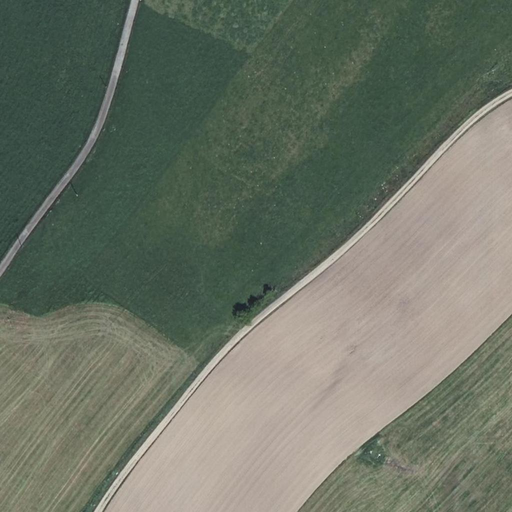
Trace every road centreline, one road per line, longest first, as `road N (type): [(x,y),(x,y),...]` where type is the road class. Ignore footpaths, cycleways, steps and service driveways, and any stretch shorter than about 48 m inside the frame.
road 1 (track): [(511,94),(213,366),(100,511)]
road 2 (track): [(141,0),(118,88),(84,160),(0,278)]
